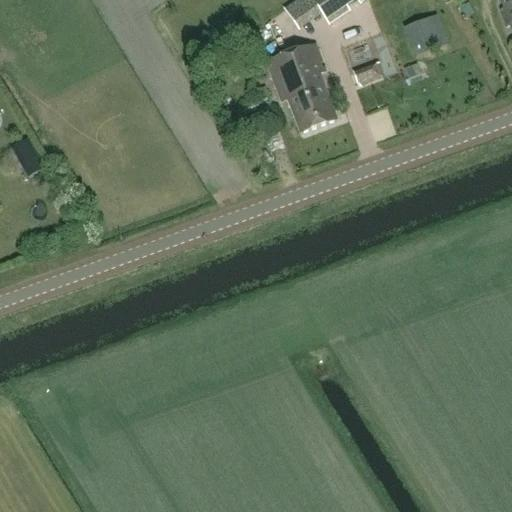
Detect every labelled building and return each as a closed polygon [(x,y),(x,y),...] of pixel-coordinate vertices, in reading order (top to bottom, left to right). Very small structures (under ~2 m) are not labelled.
[(366,0),(312,0),(330,26),(350,12),(347,8),(356,1),(359,5),(366,0)] [(511,0),(500,0),(503,9),(500,10),(506,28),(510,27),(511,31),(511,0)] [(344,19),(347,32),(367,27),(363,14),(344,19)] [(300,135),(318,128),(337,121),(320,76),(325,74),(315,45),(290,55),(265,64),(280,103),(287,100),(300,135)] [(378,66),(354,75),(358,88),(383,79),(378,66)] [(12,150),(17,159),(33,150),(28,140),(12,150)]
